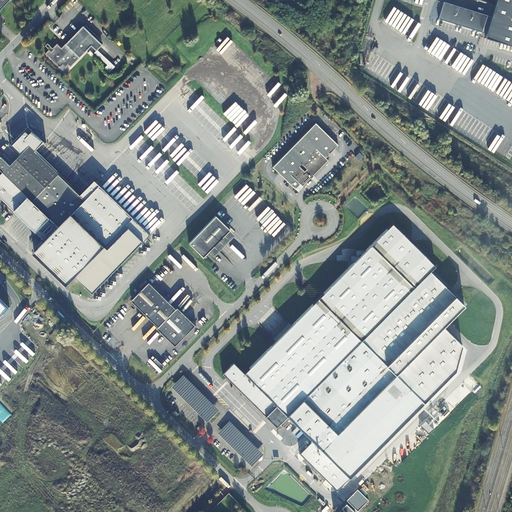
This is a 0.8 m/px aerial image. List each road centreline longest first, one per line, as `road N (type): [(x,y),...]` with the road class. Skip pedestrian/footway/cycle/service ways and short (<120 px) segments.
road 1 (tertiary): [(235,0),(414,153),(511,222)]
road 2 (residential): [(147,397),(308,231)]
road 3 (residential): [(0,250),(147,397)]
road 4 (residential): [(147,397),(261,511)]
